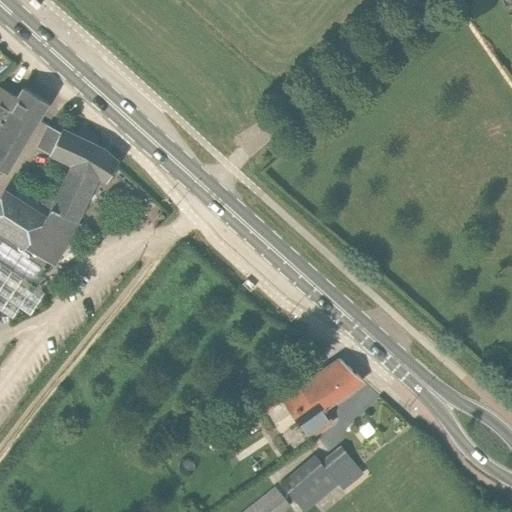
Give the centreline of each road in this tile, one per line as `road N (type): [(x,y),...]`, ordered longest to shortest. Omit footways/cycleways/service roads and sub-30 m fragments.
road 1 (primary): [(440,399),(0,4)]
road 2 (track): [(168,240),(0,455)]
